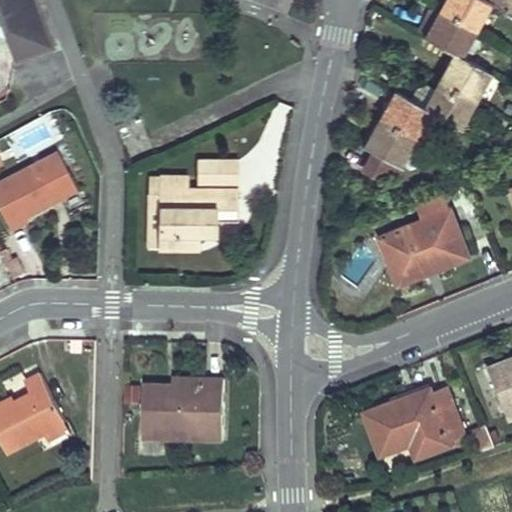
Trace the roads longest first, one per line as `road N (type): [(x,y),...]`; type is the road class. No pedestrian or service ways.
road 1 (residential): [(346,0),(304,199),(293,309)]
road 2 (residential): [(0,318),(46,302),(293,309)]
road 3 (residential): [(511,292),(377,346),(335,354),(291,350)]
road 4 (residential): [(291,350),(296,511)]
